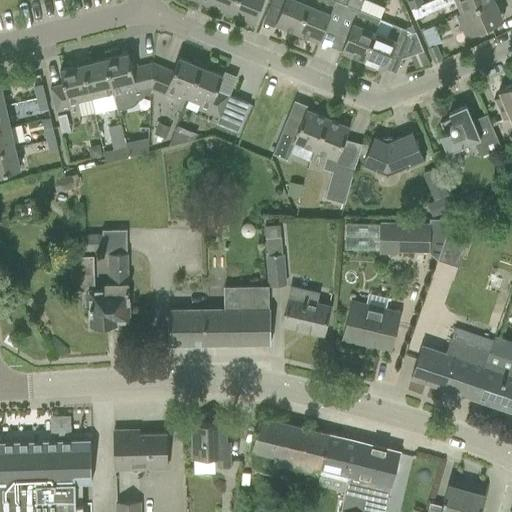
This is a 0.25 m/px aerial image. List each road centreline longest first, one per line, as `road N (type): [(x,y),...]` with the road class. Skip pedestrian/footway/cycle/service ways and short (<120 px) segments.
road 1 (tertiary): [(511,460),(421,427),(190,388),(0,391)]
road 2 (residential): [(150,16),(369,109),(511,54)]
road 3 (residential): [(0,48),(150,16)]
